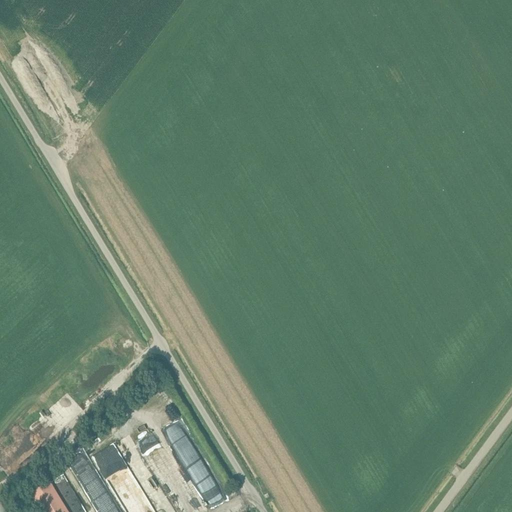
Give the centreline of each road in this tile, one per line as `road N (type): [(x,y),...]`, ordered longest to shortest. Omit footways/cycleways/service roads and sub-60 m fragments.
road 1 (unclassified): [(264,511),(0,80)]
road 2 (track): [(16,476),(175,335)]
road 3 (unclassified): [(440,511),(511,415)]
